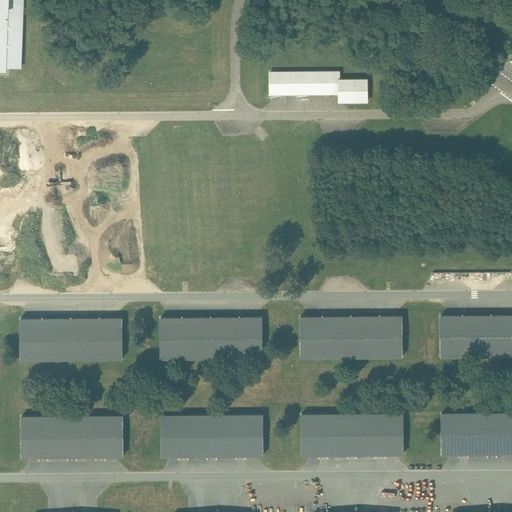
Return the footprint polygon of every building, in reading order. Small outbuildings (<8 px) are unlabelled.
[(0,0),(0,70),(8,71),(8,66),(24,66),(25,0),(0,0)] [(341,78),(341,71),(271,72),(271,91),(341,90),(341,78)] [(369,100),(369,78),(341,78),(341,90),(342,100),(369,100)] [(511,314),(442,315),(442,357),(511,357),(511,314)] [(263,359),(263,316),(163,317),(163,359),(263,359)] [(401,359),(401,317),(301,317),(301,360),(401,359)] [(126,361),(125,319),(25,319),(25,361),(126,361)] [(511,455),(511,412),(442,413),(442,455),(511,455)] [(403,456),(403,414),(302,414),(303,456),(403,456)] [(126,458),(125,416),(25,416),(25,458),(126,458)] [(265,458),(265,416),(165,416),(165,458),(265,458)]
